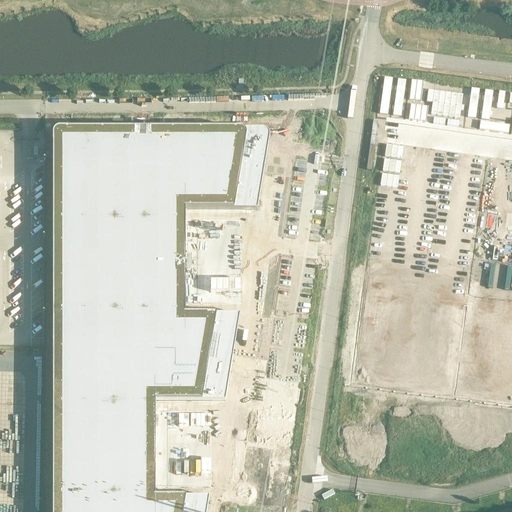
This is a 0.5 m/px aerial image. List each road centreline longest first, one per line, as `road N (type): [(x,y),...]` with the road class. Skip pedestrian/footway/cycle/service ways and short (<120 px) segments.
road 1 (unclassified): [(356,103),(302,511)]
road 2 (unclassified): [(356,103),(0,107)]
road 3 (unclassified): [(365,53),(511,70)]
